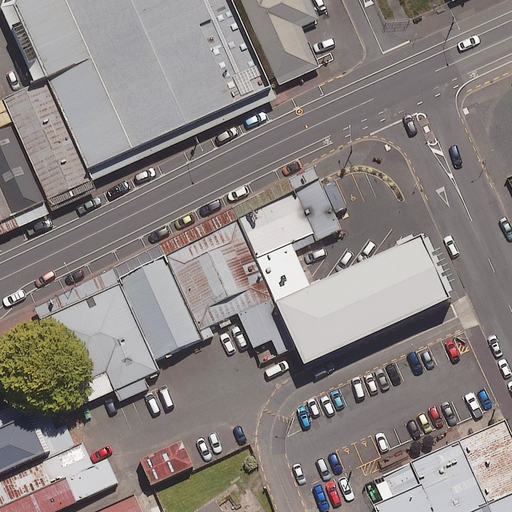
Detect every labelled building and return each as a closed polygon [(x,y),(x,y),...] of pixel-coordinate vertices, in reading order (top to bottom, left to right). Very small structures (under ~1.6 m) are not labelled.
[(0,99),(46,201),(274,99),(229,0),(1,0),(0,5),(0,11),(33,85),(0,99)] [(240,0),(278,85),(318,67),(300,26),(317,19),(308,0),(240,0)] [(318,179),(237,220),(279,319),(316,302),(294,252),(349,226),(344,216),(336,221),(318,179)] [(0,223),(0,235),(48,214),(43,204),(0,223)] [(237,220),(164,257),(202,339),(203,341),(213,336),(209,327),(236,315),(252,349),(271,341),(277,355),(293,348),(279,319),(237,220)] [(117,280),(119,283),(154,360),(202,339),(164,257),(117,280)] [(119,283),(38,319),(41,326),(79,408),(113,392),(118,403),(148,389),(143,379),(159,372),(154,360),(119,283)] [(316,302),(279,319),(293,348),(302,369),(377,334),(354,284),(316,302)] [(0,411),(0,480),(75,447),(65,425),(55,430),(38,395),(0,411)] [(373,511),(511,511),(511,438),(504,422),(381,477),(390,498),(371,506),(373,511)] [(180,441),(138,460),(150,486),(192,467),(180,441)] [(75,447),(0,480),(0,511),(54,511),(118,484),(107,459),(91,466),(81,444),(75,447)] [(91,511),(141,511),(133,494),(91,511)] [(221,511),(213,500),(196,511),(221,511)]
